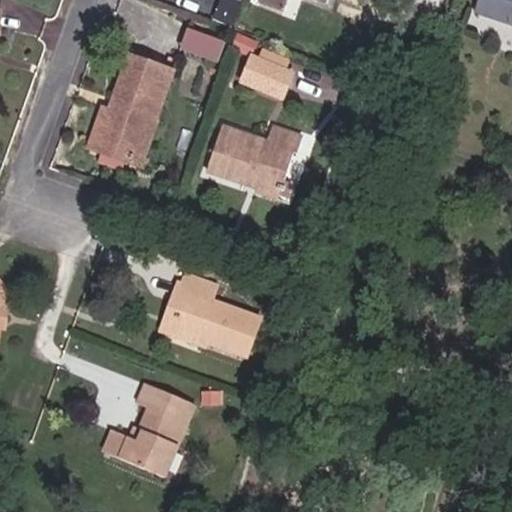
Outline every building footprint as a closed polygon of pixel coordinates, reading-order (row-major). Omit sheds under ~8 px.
[(214,18),(230,23),(236,6),(221,0),(214,18)] [(267,0),(267,1),(292,11),(296,0),(322,0),(335,4),(336,0),(267,0)] [(511,0),(476,0),(473,11),(511,24),(511,0)] [(192,27),(185,51),(225,62),(232,38),(192,27)] [(258,57),(262,46),(241,37),(236,51),(254,58),(243,86),(288,105),(300,77),(295,75),(299,66),(264,52),(262,58),(258,57)] [(162,120),(181,75),(139,56),(122,95),(127,97),(123,107),(110,102),(104,118),(114,121),(105,144),(138,159),(156,119),(162,120)] [(105,144),(114,121),(104,118),(94,140),(105,144)] [(162,120),(156,119),(138,159),(145,162),(162,120)] [(255,195),(277,203),(283,188),(293,160),(301,163),(306,148),(277,136),(272,147),(227,130),(209,177),(243,190),(246,183),(257,188),(255,195)] [(291,191),(283,188),(277,203),(287,207),(291,191)] [(182,294),(188,296),(173,334),(247,362),(261,327),(211,307),(219,288),(189,277),(182,294)] [(162,330),(173,334),(188,296),(182,294),(177,292),(162,330)] [(269,318),(278,321),(285,302),(275,299),(269,318)] [(142,402),(163,413),(153,434),(157,436),(151,448),(141,443),(124,434),(113,455),(164,480),(201,405),(153,380),(142,402)] [(100,449),(113,455),(124,434),(110,428),(100,449)] [(153,434),(147,431),(141,443),(151,448),(157,436),(153,434)]
